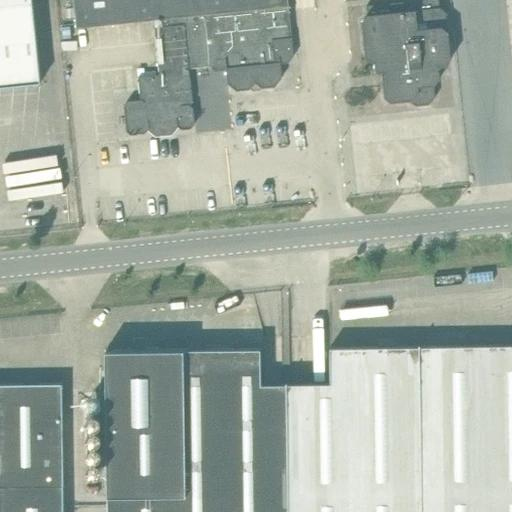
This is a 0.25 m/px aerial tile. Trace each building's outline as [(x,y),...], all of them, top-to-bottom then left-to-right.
[(0,0),(0,86),(41,82),(32,0),(0,0)] [(288,0),(74,0),(75,7),(77,27),(154,19),(269,7),(289,5),(288,0)] [(451,59),(446,12),(440,7),(438,0),(418,0),(366,5),(367,15),(362,21),(365,56),(372,62),(375,62),(376,72),(382,71),(384,96),(391,102),(409,100),(416,105),(429,104),(435,97),(434,85),(440,78),(439,66),(446,65),(451,59)] [(270,11),(269,7),(154,19),(159,71),(189,68),(226,64),(280,58),(281,63),(288,62),(294,56),(289,9),(270,11)] [(282,77),(281,63),(280,58),(226,64),(228,83),(237,90),(249,89),(255,82),(262,87),(275,86),(282,77)] [(192,102),(189,68),(159,71),(159,75),(138,77),(141,100),(128,101),(124,105),(127,131),(131,134),(145,133),(148,130),(155,136),(172,134),(178,126),(182,129),(191,128),(195,124),(193,107),(190,105),(192,102)] [(511,511),(511,344),(414,345),(416,511),(511,511)] [(416,511),(414,345),(330,347),(330,383),(282,384),(284,511),(416,511)] [(284,511),(282,384),(261,384),(261,348),(190,349),(192,476),(107,477),(107,511),(284,511)] [(192,476),(190,349),(105,350),(107,477),(192,476)] [(0,383),(0,474),(63,473),(62,383),(0,383)] [(0,511),(63,511),(63,473),(0,474),(0,511)]
